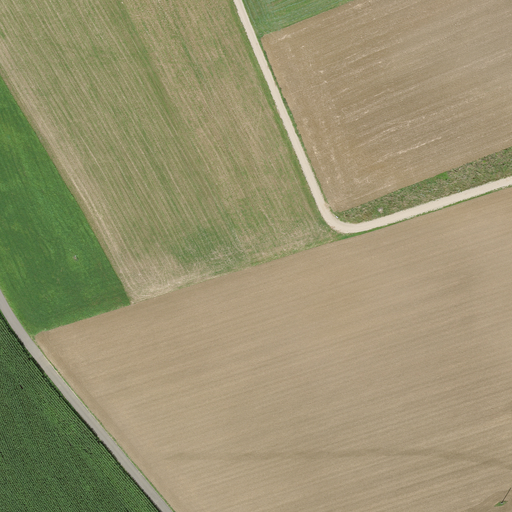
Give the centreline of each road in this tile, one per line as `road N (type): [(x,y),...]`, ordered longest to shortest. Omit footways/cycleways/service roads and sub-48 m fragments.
road 1 (track): [(239,0),(329,215),(342,227),(357,231),(511,180)]
road 2 (unclassified): [(0,298),(165,511)]
